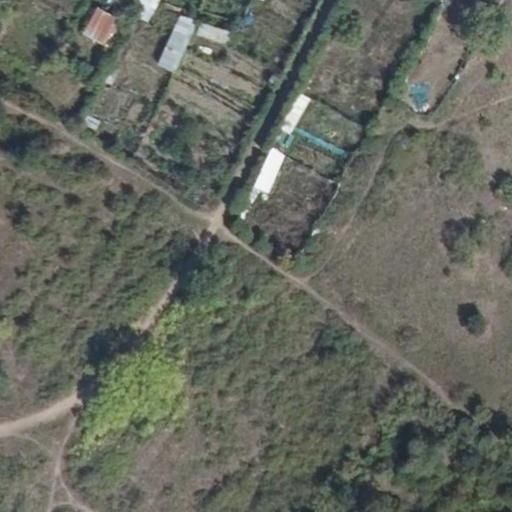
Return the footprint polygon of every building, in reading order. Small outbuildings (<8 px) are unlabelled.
[(150,20),(159,0),(141,0),(135,13),(150,20)] [(97,5),(83,33),(106,44),(120,17),(97,5)] [(181,13),(158,64),(175,72),(198,21),(181,13)] [(229,39),(229,24),(200,23),(199,38),(229,39)] [(271,193),(284,152),(268,147),(256,189),(271,193)]
